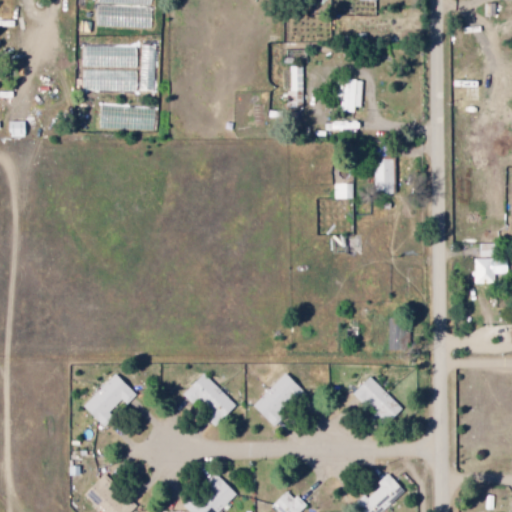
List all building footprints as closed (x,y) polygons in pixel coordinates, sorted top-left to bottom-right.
[(299,67),(286,67),(285,108),(298,108),(299,67)] [(358,80),(338,79),(337,112),(350,112),(350,107),(357,107),(358,80)] [(25,122),(9,122),(9,137),(26,137),(25,122)] [(391,158),(369,157),(368,192),(390,193),(391,158)] [(349,183),(331,184),(331,199),(349,199),(349,183)] [(490,258),(468,258),(468,283),(490,283),(490,258)] [(280,373),(301,393),(269,425),(249,405),(280,373)] [(131,395),(110,374),(78,406),(99,426),(108,417),(104,413),(117,400),(122,405),(131,395)] [(199,374),(178,394),(207,425),(228,405),(199,374)] [(364,377),(396,408),(380,425),(348,394),(364,377)] [(210,472),(232,494),(213,511),(185,511),(178,504),(210,472)] [(383,473),(401,491),(379,511),(353,511),(347,506),(358,495),(362,499),(376,486),(373,482),(383,473)] [(124,511),(130,506),(97,475),(78,495),(96,511),(124,511)] [(288,499),(281,492),(267,505),(274,511),(294,511),(301,506),(292,496),(288,499)]
